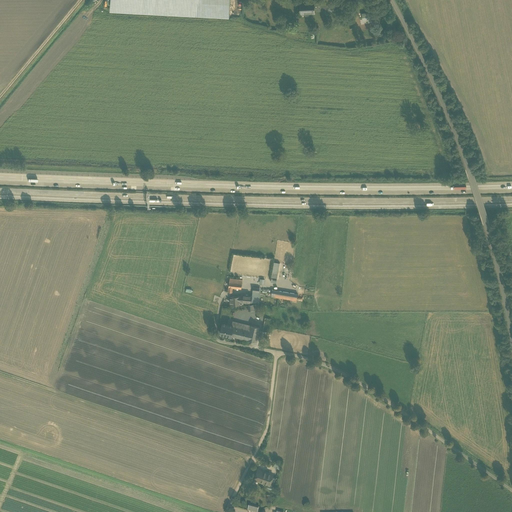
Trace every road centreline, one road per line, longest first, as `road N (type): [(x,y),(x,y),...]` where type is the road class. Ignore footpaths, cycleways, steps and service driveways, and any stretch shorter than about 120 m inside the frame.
road 1 (motorway): [(0,192),(511,200)]
road 2 (motorway): [(511,188),(0,180)]
road 3 (unclassified): [(511,334),(452,118),(392,0)]
road 4 (residential): [(511,490),(355,380),(276,352)]
road 5 (track): [(252,458),(0,372)]
road 6 (unclassified): [(276,352),(266,429),(226,511)]
road 7 (track): [(0,96),(80,0)]
